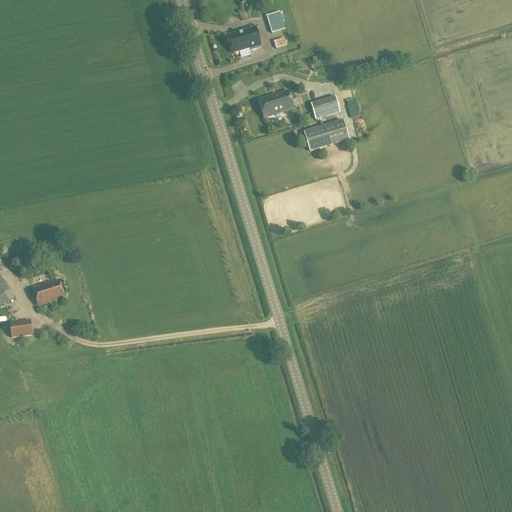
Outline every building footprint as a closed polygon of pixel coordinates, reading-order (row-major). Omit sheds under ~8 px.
[(280,13),(276,14),(266,17),(271,35),(285,30),(280,13)] [(254,28),(227,36),(233,54),(249,49),(249,51),(260,47),(254,28)] [(273,42),(275,48),(276,50),(286,47),(284,39),(273,42)] [(263,119),(293,110),(288,93),(258,102),(263,119)] [(310,105),(312,114),(315,122),(319,120),(340,114),(335,97),(310,105)] [(366,126),(363,115),(354,117),(357,128),(366,126)] [(349,141),(343,121),(303,133),(309,154),(349,141)] [(0,301),(3,306),(14,299),(0,275),(0,301)] [(55,302),(64,299),(58,281),(32,289),(38,307),(50,303),(50,306),(56,304),(55,302)] [(12,340),(31,337),(30,320),(9,323),(12,340)]
